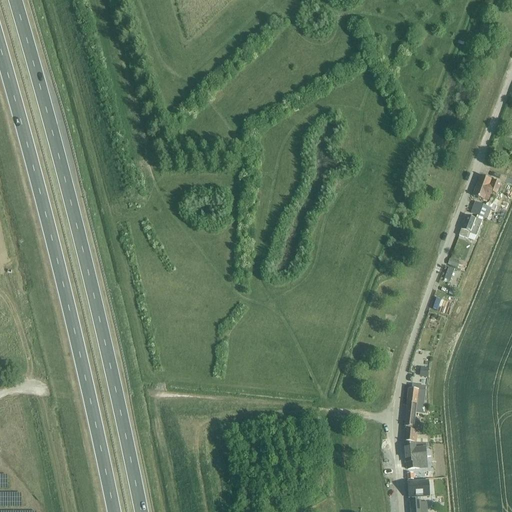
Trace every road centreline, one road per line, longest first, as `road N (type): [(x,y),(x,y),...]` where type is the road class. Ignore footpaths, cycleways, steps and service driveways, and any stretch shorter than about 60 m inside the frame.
road 1 (trunk): [(140,511),(83,250),(14,0)]
road 2 (track): [(151,0),(166,65),(237,129),(244,159),(229,288),(251,306),(274,309),(328,411)]
road 3 (trunk): [(0,48),(113,511)]
road 4 (residential): [(399,511),(399,373),(511,75)]
road 5 (track): [(395,418),(151,393)]
